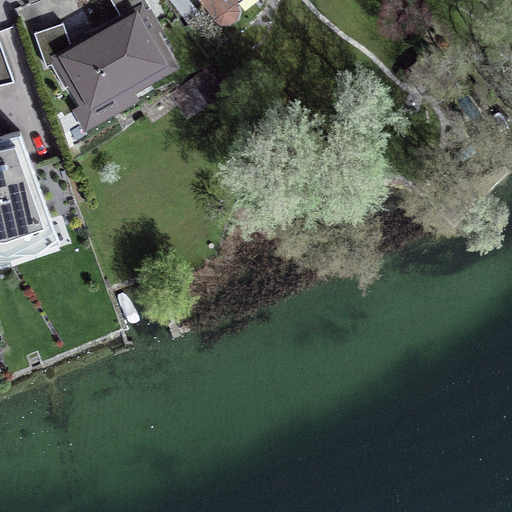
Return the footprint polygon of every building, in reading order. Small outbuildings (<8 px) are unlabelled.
[(147,8),(150,6),(146,0),(112,0),(124,20),(73,49),(63,22),(34,31),(46,65),(51,63),(64,86),(75,81),(94,114),(116,102),(113,96),(169,64),(151,32),(158,28),(147,8)] [(0,83),(14,80),(0,41),(0,83)] [(432,51),(406,69),(417,83),(428,75),(441,94),(454,86),(432,51)] [(226,87),(212,66),(185,86),(199,106),(226,87)] [(0,134),(0,253),(35,241),(59,240),(20,130),(0,134)]
